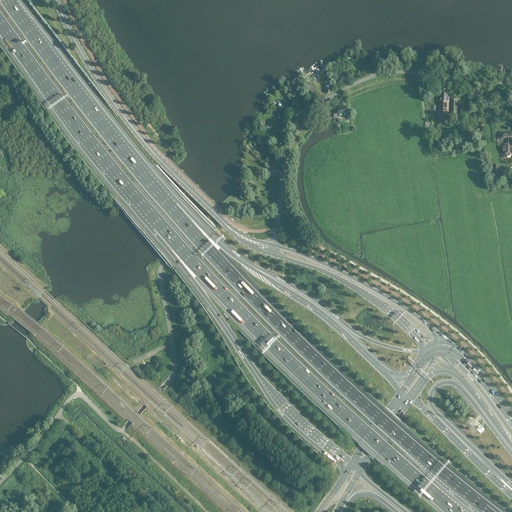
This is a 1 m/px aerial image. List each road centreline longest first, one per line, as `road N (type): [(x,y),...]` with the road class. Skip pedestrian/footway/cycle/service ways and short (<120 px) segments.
road 1 (motorway): [(486,511),(308,353),(171,209)]
road 2 (motorway): [(159,225),(311,383),(455,511)]
road 3 (unclassified): [(272,245),(288,148),(338,92),(371,76),(406,72),(511,113)]
road 4 (unknown): [(0,86),(17,82),(110,204),(102,208),(10,87)]
road 5 (secondary): [(225,224),(127,124),(55,0)]
road 6 (motorway): [(159,225),(262,380),(331,448)]
road 7 (motorway): [(391,377),(322,314),(171,209)]
road 8 (motorway): [(171,209),(7,0)]
road 9 (motorway): [(0,22),(159,225)]
road 10 (motorway): [(511,490),(429,399),(437,384),(452,382),(511,454)]
road 11 (secondary): [(439,347),(432,329),(383,295),(272,245)]
road 12 (track): [(511,191),(483,196),(473,160),(431,160),(425,166),(433,225)]
road 13 (secondary): [(271,253),(339,280),(416,335)]
road 14 (track): [(57,414),(72,425),(85,420),(182,511)]
road 15 (unknown): [(141,122),(67,0)]
road 16 (motorway): [(511,494),(411,398)]
